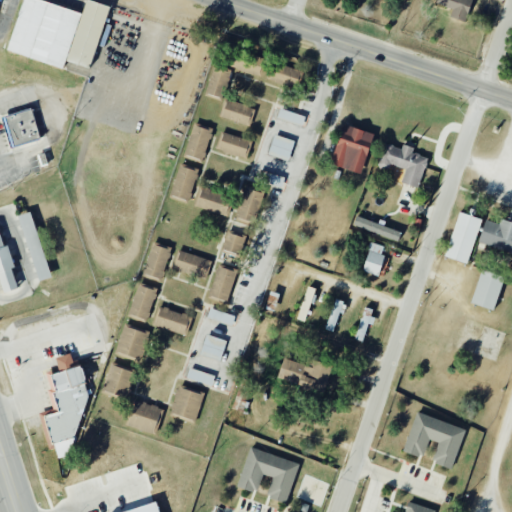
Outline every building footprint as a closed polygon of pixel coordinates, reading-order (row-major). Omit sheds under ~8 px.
[(21,0),(7,52),(63,67),(65,61),(91,68),(108,6),(87,0),(85,0),(82,12),(40,0),(21,0)] [(464,22),(471,0),(436,0),(435,3),(452,8),(449,17),(464,22)] [(231,68),(260,75),(264,56),(235,50),(231,68)] [(294,88),(300,72),(274,62),(268,79),(294,88)] [(223,97),(228,70),(212,66),(206,94),(223,97)] [(247,125),(252,107),(224,99),(219,117),(247,125)] [(9,147),(39,140),(32,109),(2,115),(9,147)] [(277,119),(302,125),(305,116),(279,109),(277,119)] [(185,156),(205,159),(211,127),(192,124),(185,156)] [(330,164),(361,174),(373,134),(342,124),(330,164)] [(215,149),(243,158),(249,140),(221,132),(215,149)] [(289,159),(295,142),(274,134),(268,152),(289,159)] [(378,162),(405,169),(401,183),(419,187),(427,157),(411,153),(413,147),(402,144),(401,148),(382,143),(378,162)] [(171,196),(190,201),(197,168),(178,164),(171,196)] [(256,179),(281,188),(285,178),(260,169),(256,179)] [(263,192),(245,187),(236,216),(254,222),(263,192)] [(195,208),(227,214),(231,195),(199,188),(195,208)] [(19,215),(37,281),(50,278),(31,212),(19,215)] [(444,256),(467,264),(481,219),(459,212),(444,256)] [(401,231),(356,217),(353,226),(398,241),(401,231)] [(484,220),(478,246),(511,252),(511,222),(500,220),(499,224),(484,220)] [(222,249),(240,254),(244,237),(227,232),(222,249)] [(3,247),(0,236),(0,282),(3,292),(17,288),(11,268),(14,268),(7,246),(3,247)] [(143,273),(161,279),(171,247),(153,242),(143,273)] [(384,247),(370,243),(361,271),(378,276),(384,255),(381,254),(384,247)] [(205,278),(210,260),(178,250),(172,268),(205,278)] [(208,296),(226,302),(237,271),(219,264),(208,296)] [(470,303),(493,310),(504,276),(481,269),(470,303)] [(146,320),(158,289),(139,282),(128,313),(146,320)] [(315,289),(307,286),(296,319),(304,322),(315,289)] [(344,301),(335,298),(325,329),(334,332),(344,301)] [(183,335),(189,316),(158,306),(152,325),(183,335)] [(354,339),(364,342),(371,317),(370,317),(373,309),(364,307),(354,339)] [(232,326),(235,316),(210,308),(207,318),(232,326)] [(141,358),(146,331),(121,327),(116,353),(141,358)] [(222,358),(226,340),(205,335),(201,353),(222,358)] [(277,376),(324,391),(332,365),(307,358),(305,365),(283,358),(277,376)] [(101,391),(125,399),(134,372),(110,364),(101,391)] [(186,378),(212,386),(215,376),(189,368),(186,378)] [(179,385),(169,412),(194,421),(204,394),(179,385)] [(161,408),(133,400),(125,425),(153,434),(161,408)] [(403,452),(421,458),(427,439),(437,442),(431,463),(453,469),(464,428),(415,413),(403,452)] [(299,463),(249,448),(237,486),(257,492),(262,474),(272,478),(266,497),(286,504),(299,463)] [(159,511),(156,503),(123,511),(159,511)] [(432,511),(433,509),(405,503),(402,511),(432,511)]
